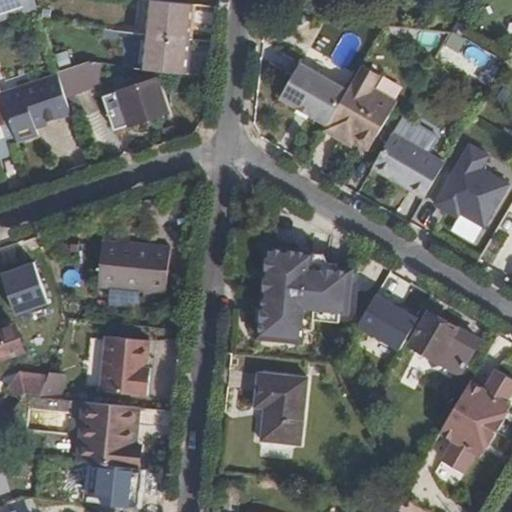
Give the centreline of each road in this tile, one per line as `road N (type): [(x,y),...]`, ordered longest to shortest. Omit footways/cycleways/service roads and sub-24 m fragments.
road 1 (residential): [(188,511),(227,146)]
road 2 (residential): [(227,146),(511,314)]
road 3 (residential): [(0,219),(227,146)]
road 4 (residential): [(227,146),(243,0)]
